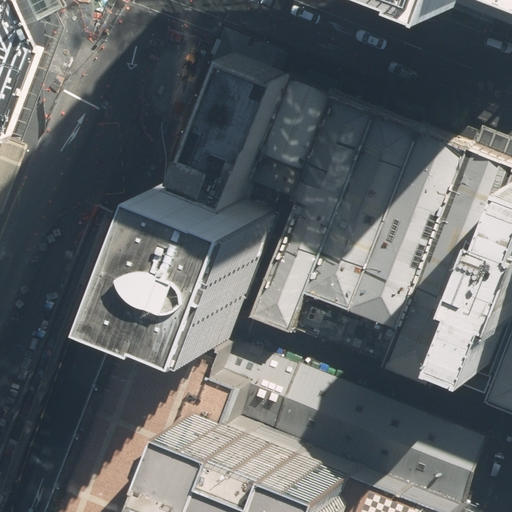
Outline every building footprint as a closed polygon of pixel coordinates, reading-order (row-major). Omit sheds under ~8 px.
[(0,0),(0,109),(11,105),(40,31),(26,0),(0,0)] [(191,177),(246,197),(262,153),(293,73),(238,52),(191,177)] [(337,90),(293,73),(262,153),(307,170),(337,90)] [(377,105),(337,90),(292,215),(255,310),(258,311),(293,324),(377,105)] [(0,131),(1,132),(11,105),(0,109),(0,131)] [(423,122),(377,105),(307,287),(353,304),(423,122)] [(472,141),(423,122),(353,306),(402,325),(472,141)] [(511,179),(511,155),(472,141),(392,350),(440,369),(451,343),(511,179)] [(191,177),(186,175),(145,282),(128,332),(232,371),(243,343),(249,325),(252,318),(246,316),(285,211),(246,197),(191,177)] [(511,328),(511,179),(451,343),(500,362),(511,328)] [(511,328),(500,362),(487,397),(511,405),(511,328)] [(63,502),(58,511),(451,511),(459,491),(221,401),(232,371),(128,332),(69,486),(63,502)] [(232,371),(221,401),(459,491),(481,434),(243,343),(232,371)]
